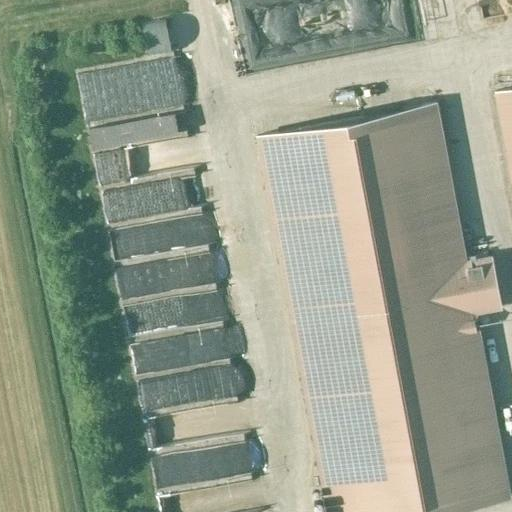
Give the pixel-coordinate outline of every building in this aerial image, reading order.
[(189,95),(190,80),(177,79),(176,94),(189,95)] [(511,88),(495,91),(511,182),(511,88)] [(500,307),(491,255),(465,260),(436,102),(256,136),(326,511),(420,511),(509,495),(475,312),(500,307)] [(218,167),(179,176),(184,200),(224,191),(218,167)] [(126,260),(149,368),(171,364),(179,375),(195,372),(194,369),(211,394),(257,385),(249,346),(224,351),(217,316),(248,310),(240,277),(220,281),(239,268),(233,241),(167,255),(163,250),(170,245),(213,236),(208,212),(175,219),(179,236),(172,240),(168,223),(149,227),(152,240),(125,246),(134,258),(126,260)] [(191,511),(192,509),(244,502),(239,467),(275,462),(270,424),(160,439),(170,511),(191,511)]
